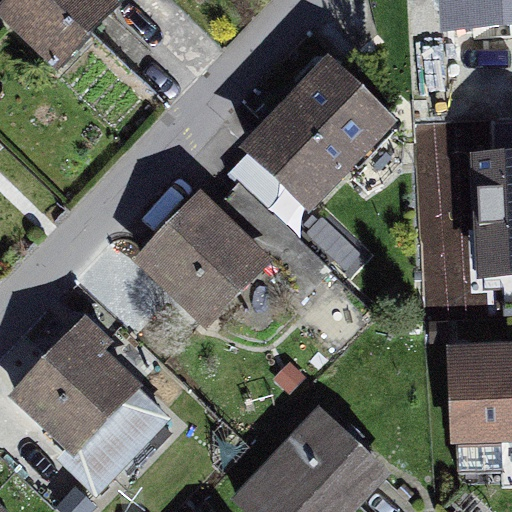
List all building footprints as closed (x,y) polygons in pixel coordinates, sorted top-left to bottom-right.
[(110,0),(11,0),(0,12),(0,23),(61,80),(124,12),(110,0)] [(511,0),(471,0),(473,31),(511,29),(511,0)] [(334,67),(244,166),(309,224),(399,125),(334,67)] [(511,162),(469,164),(472,245),(511,243),(511,162)] [(202,201),(135,271),(205,337),(272,267),(202,201)] [(14,407),(70,461),(142,386),(86,332),(14,407)] [(511,355),(449,357),(451,446),(511,444),(511,355)] [(324,417),(240,503),(249,511),(369,511),(395,486),(324,417)] [(9,511),(0,503),(0,511),(9,511)]
